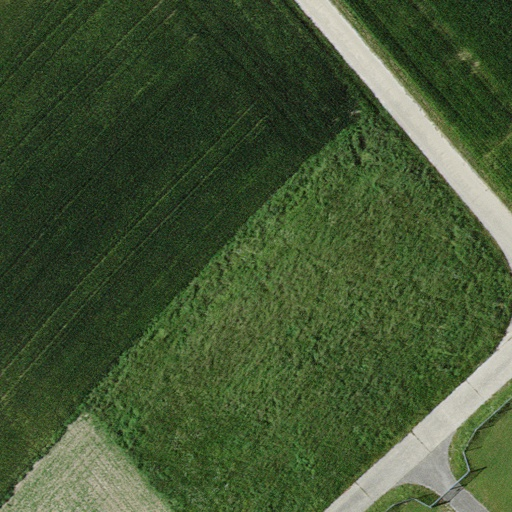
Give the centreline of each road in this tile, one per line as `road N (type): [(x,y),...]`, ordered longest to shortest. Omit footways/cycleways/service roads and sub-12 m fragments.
road 1 (track): [(511,244),(305,0)]
road 2 (track): [(511,346),(337,511)]
